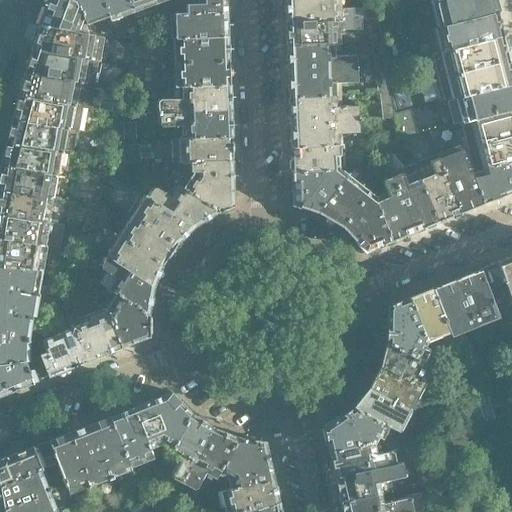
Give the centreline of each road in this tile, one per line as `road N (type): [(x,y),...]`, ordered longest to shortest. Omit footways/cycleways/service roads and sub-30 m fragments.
road 1 (residential): [(511,232),(369,288),(350,285),(325,259),(277,236),(266,225),(249,0)]
road 2 (residential): [(312,511),(294,426),(211,402),(164,362),(0,424)]
